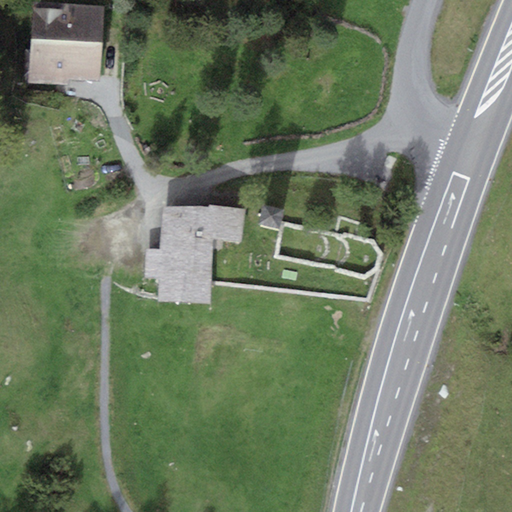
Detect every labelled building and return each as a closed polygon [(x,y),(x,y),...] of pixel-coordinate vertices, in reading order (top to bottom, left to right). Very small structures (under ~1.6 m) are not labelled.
[(33,2),(28,82),(68,85),(68,78),(100,80),(104,6),(33,2)] [(212,283),(215,241),(217,208),(163,205),(157,300),(211,304),(212,283)] [(283,209),(264,205),(259,223),(279,228),(280,221),(283,209)] [(245,210),(217,208),(215,241),(243,243),(245,210)] [(373,240),(280,221),(279,228),(274,259),(366,280),(379,272),(383,254),(373,240)]
